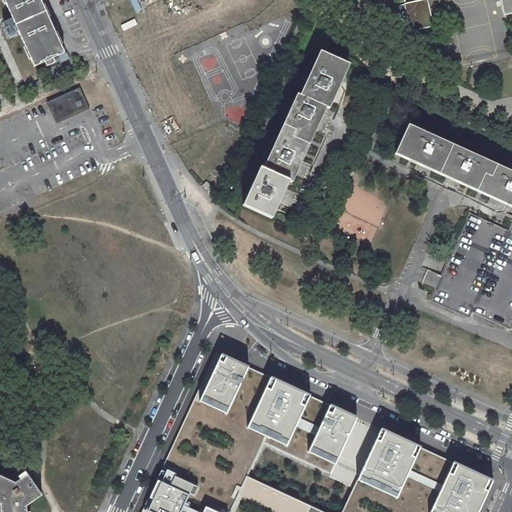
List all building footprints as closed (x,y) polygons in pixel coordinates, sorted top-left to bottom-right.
[(2,0),(33,68),(44,63),(46,67),(49,66),(47,61),(52,59),(63,54),(39,0),(2,0)] [(417,0),(404,3),(410,30),(433,25),(427,0),(417,0)] [(511,0),(498,0),(502,14),(511,11),(511,0)] [(301,94),(328,107),(330,108),(338,90),(350,64),(321,51),(301,94)] [(88,110),(79,88),(50,101),(60,123),(88,110)] [(280,133),(309,146),(328,107),(301,94),(299,93),(280,133)] [(50,101),(46,103),(55,125),(60,123),(50,101)] [(396,153),(439,173),(453,144),(410,124),(396,153)] [(292,182),(309,146),(280,133),(264,168),(290,181),(292,182)] [(493,175),(498,164),(453,144),(439,173),(478,190),(486,172),(493,175)] [(511,170),(498,164),(493,175),(486,172),(478,190),(499,200),(511,206),(511,170)] [(272,218),(290,181),(264,168),(262,166),(244,204),(272,218)] [(206,182),(202,186),(209,192),(213,188),(206,182)] [(511,223),(509,229),(471,212),(431,298),(471,317),(474,311),(511,327),(511,223)] [(244,353),(249,337),(217,327),(212,342),(244,353)] [(251,372),(220,358),(210,368),(186,416),(213,428),(227,417),(251,372)] [(310,398),(271,381),(258,391),(242,424),(234,443),(258,454),(273,462),(285,454),(310,398)] [(357,419),(329,407),(317,420),(295,469),(320,479),(332,473),(355,423),(357,419)] [(416,453),(376,435),(366,446),(342,498),(348,501),(371,511),(384,511),(393,505),(416,453)] [(479,511),(490,486),(449,468),(436,480),(422,511),(479,511)] [(0,506),(2,507),(2,511),(35,511),(36,508),(51,499),(34,474),(25,480),(0,471),(0,506)] [(193,490),(157,476),(152,489),(146,492),(137,511),(204,511),(201,511),(199,511),(178,511),(181,504),(191,501),(193,490)] [(310,511),(311,511),(312,505),(250,478),(248,478),(244,488),(239,487),(235,511),(237,511),(243,499),(246,500),(273,511),(310,511)]
